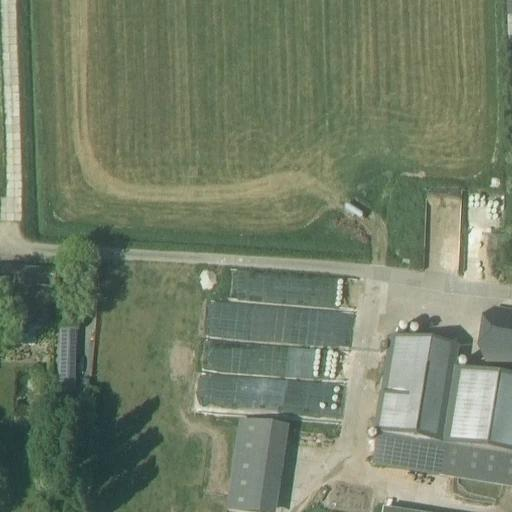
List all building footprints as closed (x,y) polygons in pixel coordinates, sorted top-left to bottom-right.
[(0,271),(0,299),(11,300),(10,328),(17,328),(16,345),(35,346),(36,329),(43,329),(44,290),(52,290),(52,274),(12,272),(0,271)] [(354,306),(355,278),(323,277),(323,305),(354,306)] [(431,324),(450,324),(451,306),(432,305),(431,324)] [(511,313),(497,310),(488,364),(511,367),(511,313)] [(59,332),(57,398),(76,398),(78,333),(59,332)] [(460,350),(390,338),(374,435),(511,457),(511,379),(458,370),(460,350)] [(276,511),(288,429),(239,422),(226,511),(276,511)]
